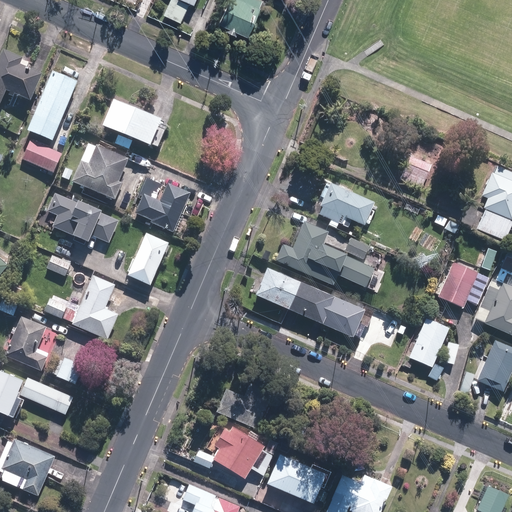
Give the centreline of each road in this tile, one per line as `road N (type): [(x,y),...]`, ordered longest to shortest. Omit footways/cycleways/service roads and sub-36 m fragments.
road 1 (residential): [(511,451),(189,314)]
road 2 (tertiary): [(276,109),(31,0)]
road 3 (tertiary): [(276,109),(189,314)]
road 4 (tertiary): [(189,314),(104,511)]
road 5 (residential): [(328,0),(276,109)]
